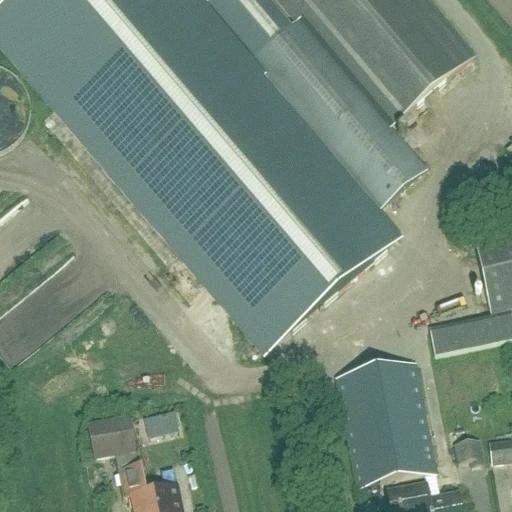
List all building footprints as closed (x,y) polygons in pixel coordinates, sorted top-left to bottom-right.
[(256,273),(303,328),(399,246),(266,89),(269,87),(380,217),(426,178),(390,135),(472,66),(416,0),(274,0),(298,28),(290,36),(259,0),(219,0),(205,12),(194,0),(19,0),(0,17),(0,49),(198,282),(216,266),(236,290),(256,273)] [(511,235),(473,244),(490,323),(511,318),(511,235)] [(0,352),(6,358),(44,316),(31,304),(2,337),(0,334),(0,352)] [(435,362),(511,345),(511,322),(430,339),(435,362)] [(427,511),(426,505),(428,504),(425,491),(424,492),(422,483),(436,480),(416,370),(336,385),(357,495),(405,486),(407,497),(387,500),(389,511),(427,511)] [(135,458),(128,424),(88,432),(95,466),(135,458)] [(511,469),(511,446),(489,449),(492,472),(511,469)] [(471,475),(485,473),(481,447),(454,451),(457,472),(470,470),(471,475)] [(132,511),(181,511),(178,491),(177,492),(174,476),(162,478),(165,494),(146,497),(141,473),(117,478),(123,505),(130,503),(132,511)] [(426,505),(427,511),(460,511),(458,499),(428,504),(426,505)]
